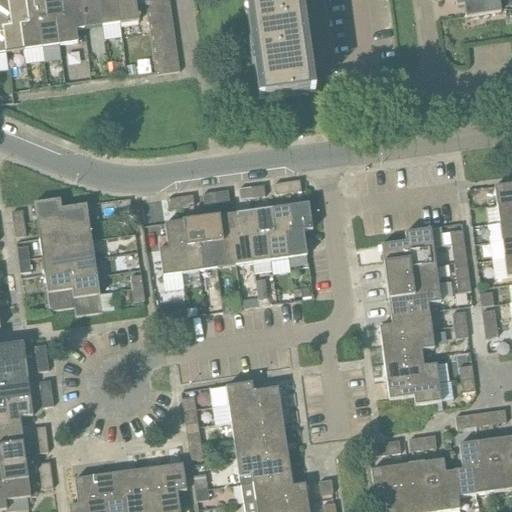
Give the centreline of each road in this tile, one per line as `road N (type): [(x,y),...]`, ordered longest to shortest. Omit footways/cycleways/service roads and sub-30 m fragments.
road 1 (residential): [(324,156),(132,180),(0,136)]
road 2 (residential): [(136,361),(325,334)]
road 3 (residential): [(511,131),(378,149)]
road 4 (residential): [(325,334),(343,312),(331,210)]
road 5 (residential): [(331,210),(456,193)]
road 6 (residential): [(139,389),(134,404),(116,410),(101,402),(95,386),(111,364),(136,361)]
